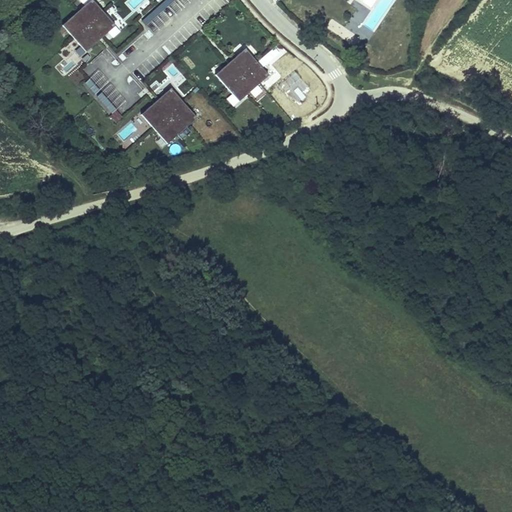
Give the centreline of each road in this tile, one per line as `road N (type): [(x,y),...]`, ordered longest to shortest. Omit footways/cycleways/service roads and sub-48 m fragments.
road 1 (residential): [(96,205),(266,151),(350,101)]
road 2 (unclassified): [(350,101),(412,95),(511,140)]
road 3 (residential): [(350,101),(335,73),(259,0)]
